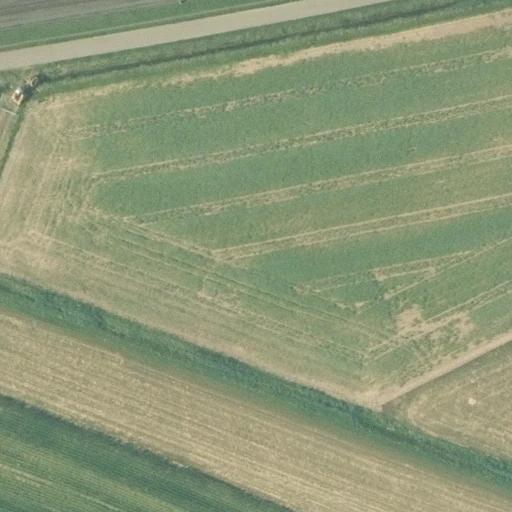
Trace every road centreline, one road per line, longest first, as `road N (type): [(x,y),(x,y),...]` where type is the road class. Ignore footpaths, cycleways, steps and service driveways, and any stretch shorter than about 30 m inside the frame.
road 1 (track): [(511,94),(159,127),(109,150),(97,210),(119,425)]
road 2 (motorway): [(0,271),(361,152),(511,92)]
road 3 (motorway): [(511,38),(199,154),(0,216)]
road 4 (track): [(0,446),(155,419),(353,363),(511,293)]
road 5 (unclassified): [(0,62),(357,0)]
